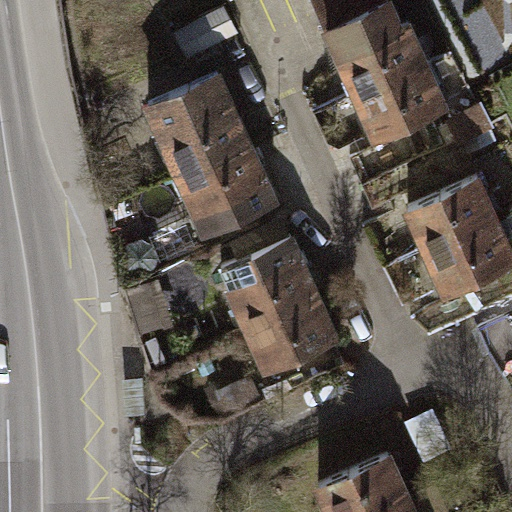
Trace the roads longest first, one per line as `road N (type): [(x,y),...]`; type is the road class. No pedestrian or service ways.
road 1 (residential): [(192,511),(465,349),(511,447)]
road 2 (primary): [(0,96),(38,322),(43,511)]
road 3 (unknown): [(409,383),(266,38)]
